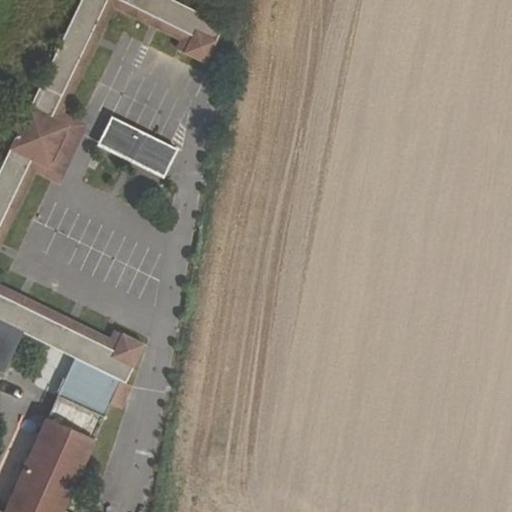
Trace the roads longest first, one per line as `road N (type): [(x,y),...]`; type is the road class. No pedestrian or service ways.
road 1 (residential): [(116,511),(158,365),(211,78)]
road 2 (unknown): [(167,318),(37,252)]
